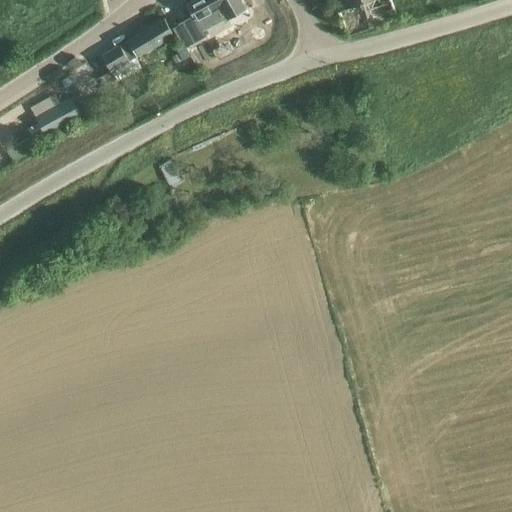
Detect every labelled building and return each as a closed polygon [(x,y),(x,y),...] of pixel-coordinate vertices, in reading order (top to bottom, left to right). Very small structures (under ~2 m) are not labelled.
[(192,0),(186,3),(193,15),(172,28),(185,47),(206,36),(203,31),(226,18),(227,19),(246,8),(241,0),(192,0)] [(336,0),(340,10),(338,11),(348,38),(399,20),(391,0),(336,0)] [(111,71),(173,35),(164,19),(102,55),(111,71)] [(46,137),(81,117),(70,97),(35,117),(46,137)] [(13,161),(35,146),(29,137),(7,152),(13,161)]
